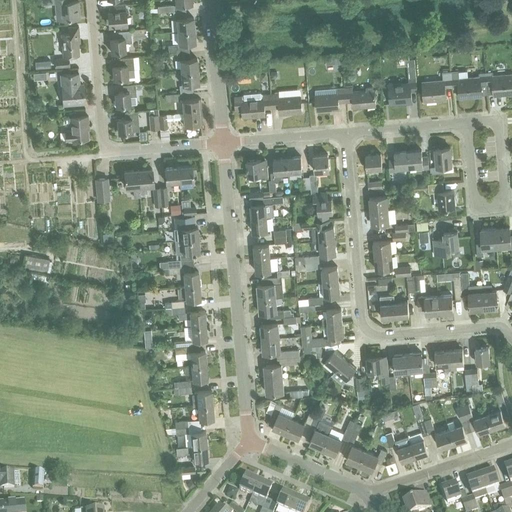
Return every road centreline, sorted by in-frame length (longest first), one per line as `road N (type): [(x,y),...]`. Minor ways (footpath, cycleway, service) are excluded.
road 1 (residential): [(511,337),(497,328),(384,338),(362,323),(344,132)]
road 2 (residential): [(251,443),(227,144)]
road 3 (residential): [(109,154),(94,0)]
road 4 (residential): [(373,495),(511,446)]
road 5 (residential): [(466,123),(502,127),(508,198),(486,208),(475,200)]
road 6 (residential): [(227,144),(214,0)]
road 7 (residential): [(251,443),(373,495)]
road 8 (residential): [(344,132),(466,123)]
